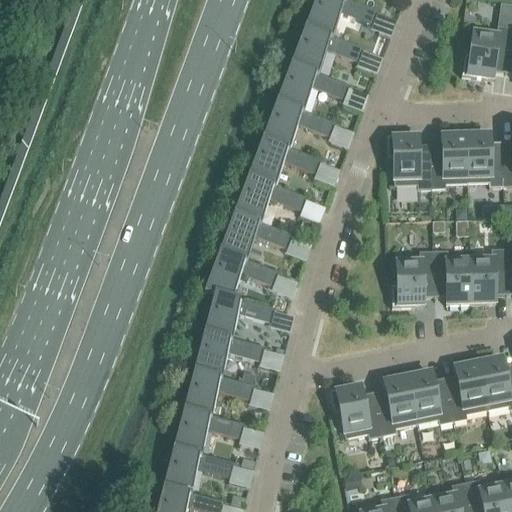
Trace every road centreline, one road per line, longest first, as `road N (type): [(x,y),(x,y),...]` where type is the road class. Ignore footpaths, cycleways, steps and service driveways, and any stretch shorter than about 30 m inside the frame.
road 1 (primary): [(18,511),(52,454),(224,0)]
road 2 (primary): [(154,0),(0,405)]
road 3 (residential): [(381,112),(296,373)]
road 4 (residential): [(511,336),(296,373)]
road 5 (residential): [(296,373),(269,511)]
road 6 (residential): [(511,114),(381,112)]
road 7 (residential): [(425,0),(381,112)]
